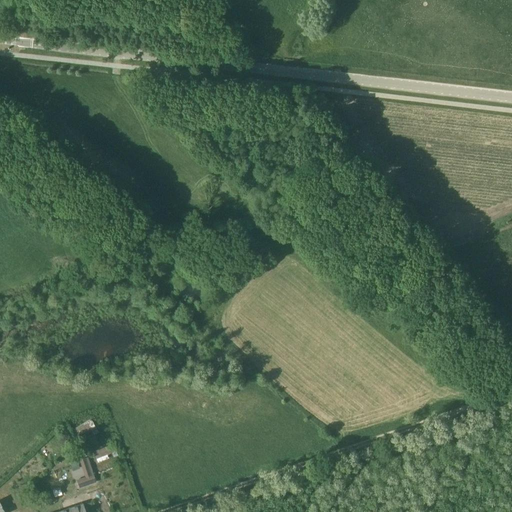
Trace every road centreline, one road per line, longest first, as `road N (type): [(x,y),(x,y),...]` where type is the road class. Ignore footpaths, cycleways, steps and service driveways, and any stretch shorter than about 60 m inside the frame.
road 1 (tertiary): [(511,98),(8,41)]
road 2 (track): [(511,396),(159,511)]
